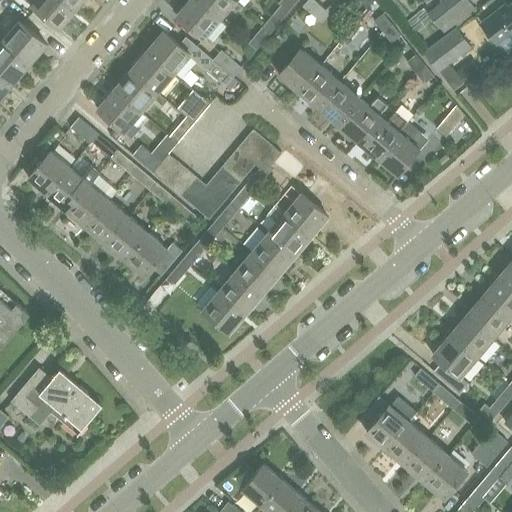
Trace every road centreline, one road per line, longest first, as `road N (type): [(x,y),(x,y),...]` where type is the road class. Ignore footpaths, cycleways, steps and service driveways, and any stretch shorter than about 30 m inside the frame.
road 1 (residential): [(430,238),(398,221),(249,96),(193,164)]
road 2 (unclassified): [(202,434),(0,223)]
road 3 (tertiary): [(266,378),(430,238)]
road 4 (residential): [(0,161),(136,0)]
road 5 (residential): [(382,511),(266,378)]
